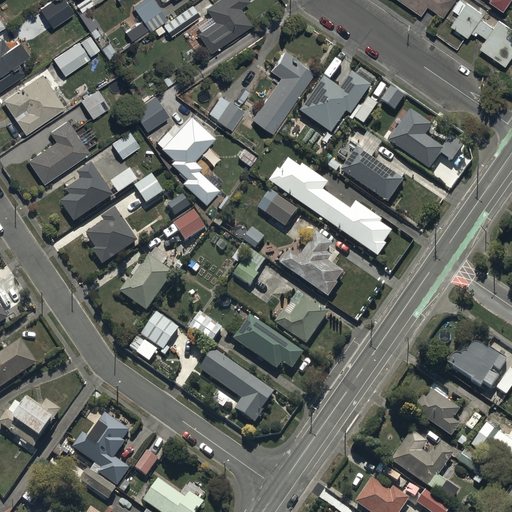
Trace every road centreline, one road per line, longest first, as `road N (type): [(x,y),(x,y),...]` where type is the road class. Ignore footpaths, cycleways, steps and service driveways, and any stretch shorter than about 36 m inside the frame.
road 1 (residential): [(281,492),(102,357),(0,208)]
road 2 (tertiary): [(281,492),(444,257)]
road 3 (residential): [(511,126),(332,0)]
road 4 (tertiary): [(444,257),(511,158)]
